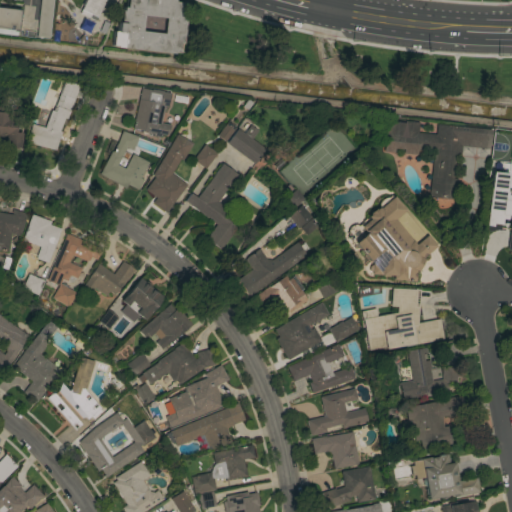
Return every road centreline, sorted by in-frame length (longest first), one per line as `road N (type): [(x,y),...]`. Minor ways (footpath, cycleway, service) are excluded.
road 1 (residential): [(292,511),(275,424),(251,364),(208,297),(140,234),(65,191)]
road 2 (secondary): [(284,0),(474,30)]
road 3 (residential): [(511,478),(477,290)]
road 4 (residential): [(0,413),(50,458),(87,511)]
